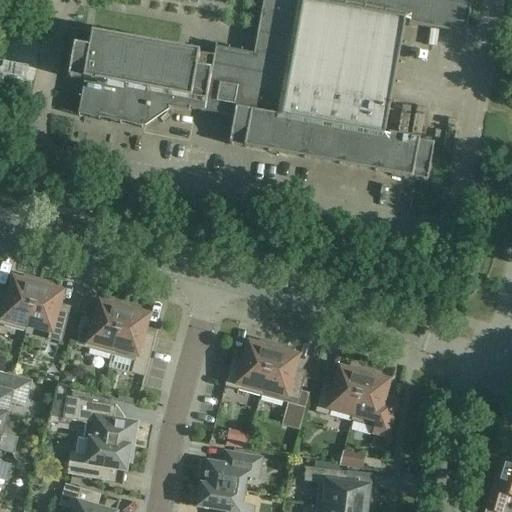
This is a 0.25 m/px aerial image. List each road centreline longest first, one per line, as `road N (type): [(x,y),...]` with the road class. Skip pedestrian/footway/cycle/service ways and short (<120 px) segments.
road 1 (unknown): [(73,0),(49,48),(34,113),(46,136),(124,165),(406,228),(443,222),(452,211),(499,0)]
road 2 (residential): [(459,354),(215,277)]
road 3 (residential): [(157,511),(169,438),(215,277)]
road 4 (residential): [(215,277),(0,222)]
road 5 (residential): [(439,511),(459,354)]
